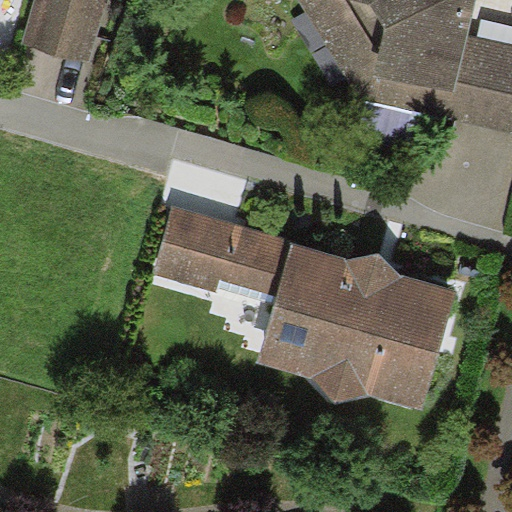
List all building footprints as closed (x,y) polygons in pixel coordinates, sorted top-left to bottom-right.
[(109,0),(34,0),(22,41),(90,62),(109,0)] [(300,0),(365,99),(449,117),(468,36),(477,0),(300,0)] [(511,46),(468,36),(449,117),(511,132),(511,46)] [(292,238),(171,204),(151,274),(217,292),(221,279),(276,294),(290,242),(292,238)] [(348,260),(290,242),(276,294),(256,363),(314,379),(336,399),(366,394),(422,409),(456,293),(403,276),(381,253),(378,250),(348,260)]
